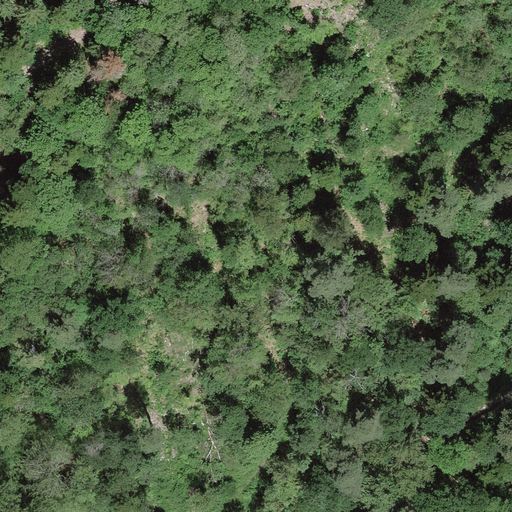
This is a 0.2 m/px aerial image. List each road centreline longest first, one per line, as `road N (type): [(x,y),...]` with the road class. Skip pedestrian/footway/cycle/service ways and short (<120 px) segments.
road 1 (track): [(225,511),(511,107)]
road 2 (track): [(511,396),(399,461),(341,511)]
road 3 (track): [(114,0),(79,39),(0,92)]
